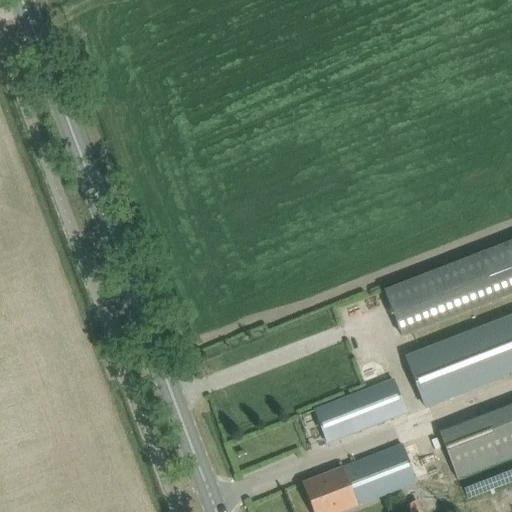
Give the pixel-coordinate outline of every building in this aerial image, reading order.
[(511,240),(480,253),(384,289),(402,336),(498,299),(511,293),(511,240)] [(511,315),(408,356),(427,404),(511,370),(511,315)] [(393,380),(333,403),(314,410),(327,444),(406,414),(393,380)] [(511,402),(439,431),(457,477),(511,456),(511,402)] [(401,445),(322,476),(303,483),(313,511),(340,511),(416,483),(401,445)]
